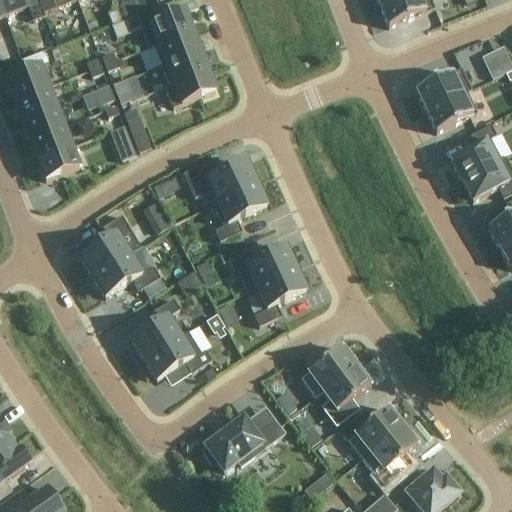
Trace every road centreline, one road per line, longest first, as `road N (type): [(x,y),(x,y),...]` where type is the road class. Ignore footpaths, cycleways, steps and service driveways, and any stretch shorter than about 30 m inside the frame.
road 1 (residential): [(360,312),(154,442),(84,349),(31,253)]
road 2 (residential): [(511,311),(495,310),(458,252),(369,76)]
road 3 (residential): [(31,253),(143,175),(266,117)]
road 4 (residential): [(507,511),(505,495),(360,312)]
road 5 (residential): [(266,117),(360,312)]
road 6 (residential): [(0,355),(111,511)]
road 7 (residential): [(511,20),(369,76)]
road 8 (residential): [(219,0),(266,117)]
